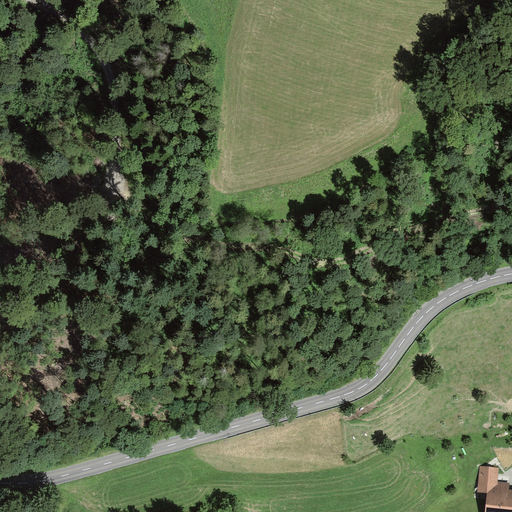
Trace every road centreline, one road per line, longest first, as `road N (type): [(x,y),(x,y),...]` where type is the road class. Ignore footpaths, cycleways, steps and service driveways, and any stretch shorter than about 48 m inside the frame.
road 1 (secondary): [(511,273),(434,305),(383,368),(353,391),(62,476),(0,482)]
road 2 (track): [(32,0),(67,17),(113,86),(116,202)]
